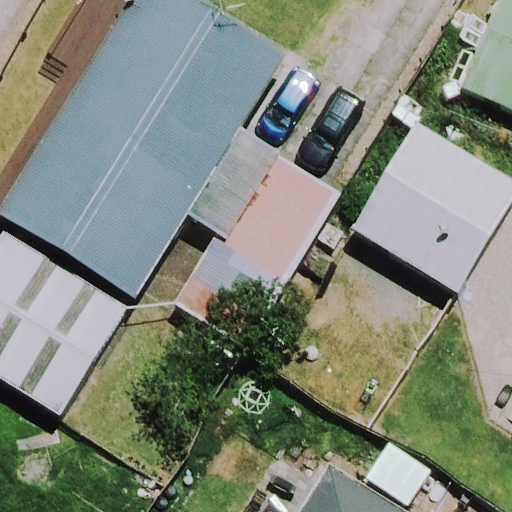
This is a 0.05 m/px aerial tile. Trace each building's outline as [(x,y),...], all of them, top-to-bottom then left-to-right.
[(284,76),(161,0),(148,0),(8,226),(141,308),(284,76)] [(511,4),(465,102),(511,124),(511,4)] [(511,241),(511,192),(421,138),(358,245),(470,312),(511,241)] [(340,218),(275,176),(181,322),(245,364),(340,218)] [(130,326),(4,250),(0,256),(0,390),(67,431),(130,326)] [(371,511),(329,486),(313,511),(371,511)]
